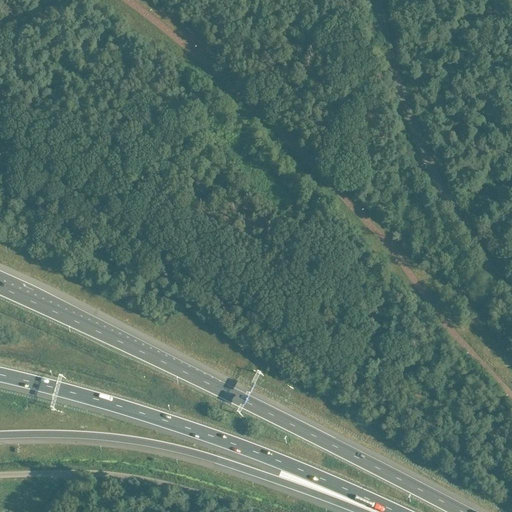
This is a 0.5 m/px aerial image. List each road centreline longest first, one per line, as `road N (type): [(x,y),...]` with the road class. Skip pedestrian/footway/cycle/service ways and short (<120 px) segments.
road 1 (motorway): [(462,511),(0,287)]
road 2 (motorway): [(0,375),(255,451),(395,511)]
road 3 (motorway): [(0,435),(152,443),(361,511)]
road 4 (unclassified): [(511,292),(435,171),(400,80),(382,0)]
road 5 (unclassified): [(0,474),(125,471),(199,485),(271,511)]
